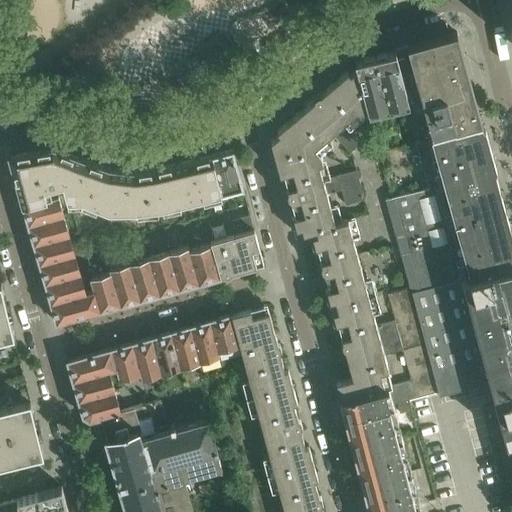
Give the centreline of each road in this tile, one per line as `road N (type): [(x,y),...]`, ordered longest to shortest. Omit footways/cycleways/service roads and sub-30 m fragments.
road 1 (residential): [(243,108),(357,511)]
road 2 (residential): [(0,194),(92,511)]
road 3 (residential): [(243,108),(147,144),(48,120),(0,128)]
road 4 (residential): [(444,0),(357,25),(243,108)]
road 5 (residential): [(471,0),(511,143)]
